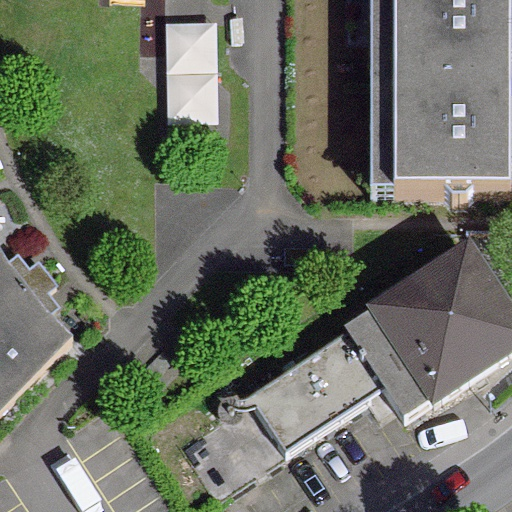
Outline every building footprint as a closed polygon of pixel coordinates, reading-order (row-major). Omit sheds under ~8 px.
[(389,0),(389,92),(506,92),(506,53),(511,52),(511,21),(506,21),(506,0),(389,0)] [(511,130),(506,131),(506,92),(389,92),(389,203),(439,203),(447,212),(461,212),(469,204),(506,203),(506,162),(511,161),(511,130)] [(511,358),(511,339),(462,263),(245,407),(281,463),(380,398),(400,428),(427,410),(429,413),(511,358)] [(1,272),(0,269),(0,314),(22,298),(1,272)] [(42,323),(22,298),(0,314),(0,417),(68,348),(42,323)]
